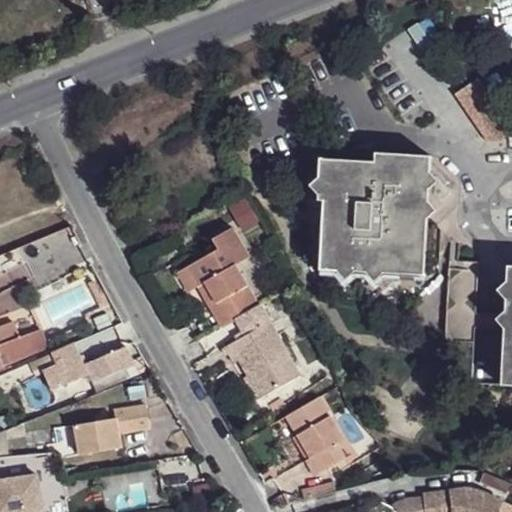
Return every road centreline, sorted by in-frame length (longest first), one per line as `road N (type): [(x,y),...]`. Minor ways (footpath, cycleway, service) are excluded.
road 1 (residential): [(34,99),(188,417),(245,511)]
road 2 (tertiary): [(34,99),(287,0)]
